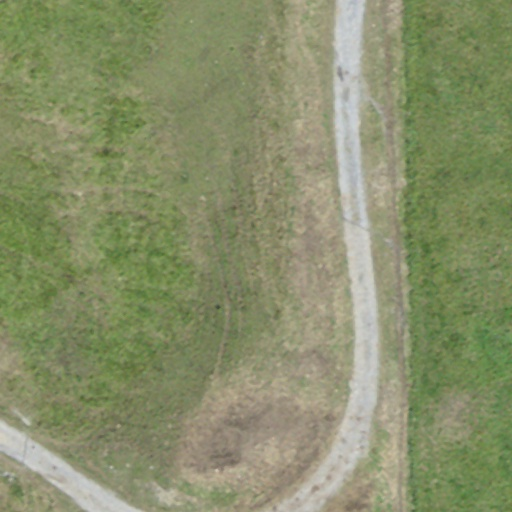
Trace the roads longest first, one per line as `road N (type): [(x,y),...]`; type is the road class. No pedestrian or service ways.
road 1 (track): [(354,0),(349,94),(368,391),(343,476),(304,511)]
road 2 (track): [(113,511),(0,437)]
